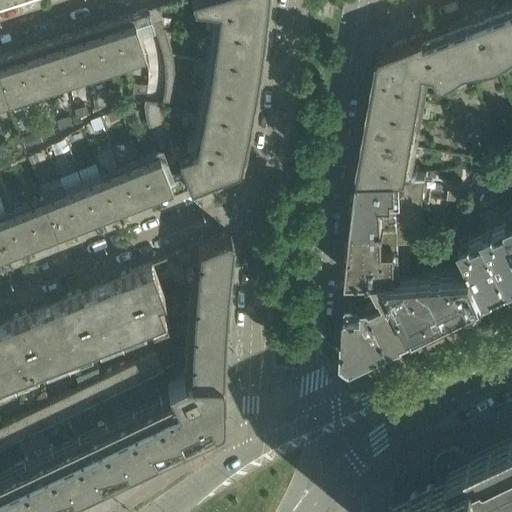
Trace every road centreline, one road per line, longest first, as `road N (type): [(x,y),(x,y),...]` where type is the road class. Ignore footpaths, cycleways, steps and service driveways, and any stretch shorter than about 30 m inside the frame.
road 1 (residential): [(309,426),(330,189),(359,13)]
road 2 (residential): [(266,185),(0,294)]
road 3 (residential): [(266,185),(248,431),(238,462)]
road 4 (tertiary): [(311,511),(382,439),(511,375)]
road 5 (tertiary): [(511,331),(309,426)]
road 6 (residential): [(289,0),(266,185)]
